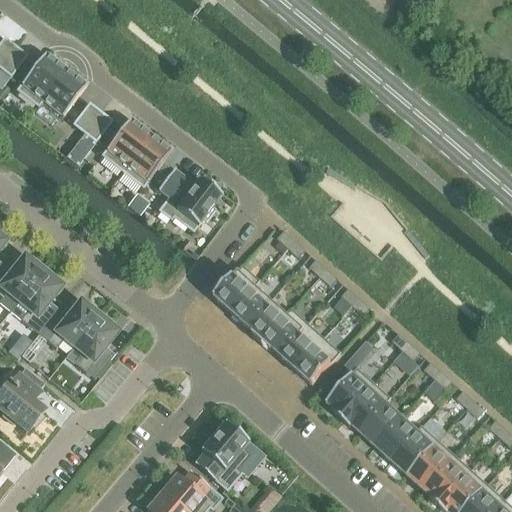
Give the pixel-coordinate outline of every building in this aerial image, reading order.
[(0,70),(15,51),(13,50),(12,51),(5,45),(6,44),(5,43),(4,42),(0,46),(0,70)] [(15,51),(0,70),(0,73),(8,80),(10,81),(26,59),(25,58),(24,58),(23,59),(15,53),(16,52),(15,51)] [(37,111),(42,105),(41,105),(65,74),(53,65),(49,61),(45,59),(46,59),(44,58),(16,95),(17,96),(17,95),(37,111)] [(42,106),(35,116),(51,128),(58,118),(60,120),(62,121),(86,90),(84,89),(81,86),(77,82),(76,83),(65,74),(41,105),(42,105),(42,106)] [(73,130),(83,137),(100,116),(98,115),(97,116),(90,110),(90,109),(89,107),(72,129),(73,130)] [(83,137),(66,160),(77,169),(95,146),(111,125),(110,124),(109,123),(108,125),(100,119),(101,117),(100,116),(83,137)] [(102,161),(122,176),(150,139),(138,130),(134,127),(130,124),(129,123),(101,160),(102,161)] [(150,139),(122,176),(141,191),(142,192),(156,174),(162,166),(171,155),(166,152),(162,148),(161,148),(150,139)] [(162,166),(156,174),(166,182),(172,174),(162,166)] [(205,226),(215,214),(211,212),(219,201),(220,201),(221,200),(199,183),(197,184),(198,185),(194,189),(193,190),(185,184),(186,183),(183,181),(182,182),(174,176),(175,175),(175,174),(173,173),(172,174),(166,182),(157,194),(158,195),(168,202),(158,215),(170,225),(173,221),(192,236),(197,231),(198,230),(202,223),(205,226)] [(279,246),(288,253),(295,245),(284,236),(277,243),(279,246)] [(298,263),(306,255),(295,245),(288,253),(298,263)] [(279,246),(275,251),(283,258),(288,253),(279,246)] [(0,275),(0,308),(9,316),(17,306),(45,272),(35,264),(32,267),(23,260),(6,280),(0,275)] [(309,272),(320,282),(327,274),(316,264),(309,272)] [(242,270),(214,301),(215,303),(215,302),(218,305),(222,309),(223,309),(230,316),(254,290),(255,291),(260,285),(242,270)] [(45,272),(17,306),(9,316),(37,339),(53,318),(44,311),(61,290),(52,283),(54,280),(45,272)] [(331,292),(338,284),(327,274),(320,282),(331,292)] [(254,290),(230,316),(239,324),(244,328),(247,331),(270,304),(255,291),(254,290)] [(341,301),(352,311),(359,303),(348,293),(341,301)] [(363,320),(370,313),(359,303),(352,311),(363,320)] [(270,304),(247,331),(254,337),(252,339),(254,341),(255,341),(260,346),(261,347),(287,319),(286,318),(270,304)] [(53,318),(37,339),(55,353),(62,343),(73,352),(101,317),(91,309),(88,312),(79,305),(62,326),(53,318)] [(287,319),(261,347),(262,348),(263,348),(268,353),(271,355),(272,354),(280,360),(308,328),(291,313),(286,318),(287,319)] [(101,317),(73,352),(83,360),(75,369),(93,384),(110,364),(100,356),(117,336),(108,328),(110,325),(101,317)] [(308,328),(280,360),(282,362),(287,367),(296,375),(324,343),(308,328)] [(392,346),(402,356),(409,348),(399,338),(392,346)] [(324,343),(296,375),(304,382),(303,382),(308,386),(311,388),(312,389),(341,358),(324,343)] [(15,348),(8,357),(16,363),(19,360),(23,355),(15,348)] [(413,365),(420,358),(409,348),(402,356),(413,365)] [(424,375),(435,384),(442,377),(431,367),(424,375)] [(333,416),(341,423),(373,387),(357,372),(326,407),(327,408),(334,414),(334,415),(333,416)] [(445,394),(452,386),(442,377),(435,384),(445,394)] [(13,426),(26,436),(32,429),(34,431),(42,421),(40,419),(43,416),(31,406),(40,396),(17,378),(9,388),(7,386),(5,389),(3,387),(0,391),(0,414),(4,418),(2,420),(12,428),(13,426)] [(373,387),(341,423),(350,432),(352,430),(359,436),(385,407),(386,408),(391,403),(373,387)] [(456,404),(467,413),(474,405),(463,396),(456,404)] [(478,423),(485,415),(474,405),(467,413),(478,423)] [(385,407),(359,436),(375,451),(401,421),(386,408),(385,407)] [(401,421),(375,451),(391,465),(417,436),(417,435),(401,421)] [(417,436),(391,465),(407,479),(408,480),(439,445),(438,444),(446,435),(431,421),(422,431),(421,430),(417,435),(417,436)] [(489,433),(500,442),(507,435),(496,425),(489,433)] [(247,448),(248,447),(224,426),(223,428),(214,439),(213,439),(210,443),(200,454),(199,455),(202,458),(201,458),(202,459),(196,467),(195,466),(194,467),(193,467),(226,495),(241,477),(238,474),(250,459),(242,453),(246,448),(247,448)] [(510,452),(511,450),(511,439),(507,435),(500,442),(510,452)] [(439,445),(408,480),(424,494),(455,460),(439,445)] [(455,460),(424,494),(431,501),(431,502),(430,503),(439,511),(471,475),(455,460)] [(159,498),(175,511),(213,511),(221,503),(189,475),(188,476),(187,477),(188,478),(182,485),(181,484),(180,485),(174,480),(173,481),(159,498)] [(471,475),(439,511),(440,511),(467,511),(488,489),(471,475)] [(488,489),(467,511),(496,511),(504,504),(488,489)] [(175,511),(159,498),(147,511),(175,511)]
